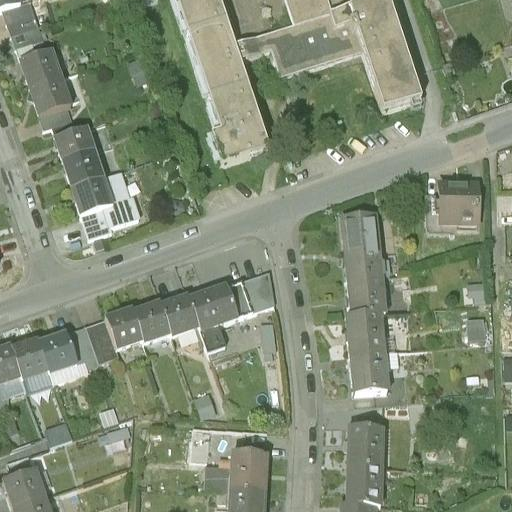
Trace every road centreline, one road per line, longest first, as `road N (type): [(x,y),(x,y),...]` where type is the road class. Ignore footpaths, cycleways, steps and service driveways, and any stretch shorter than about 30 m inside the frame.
road 1 (residential): [(301,511),(302,398),(277,215)]
road 2 (residential): [(511,129),(277,215)]
road 3 (residential): [(277,215),(54,294)]
road 4 (residential): [(54,294),(0,143)]
